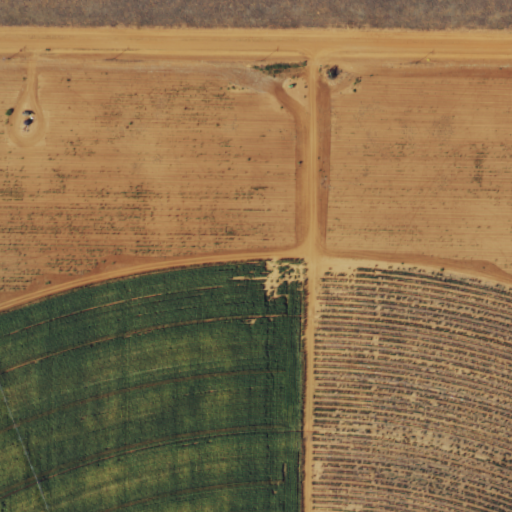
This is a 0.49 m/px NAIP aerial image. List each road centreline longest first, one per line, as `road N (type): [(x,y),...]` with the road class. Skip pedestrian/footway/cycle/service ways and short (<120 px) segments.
road 1 (residential): [(511,47),(0,42)]
road 2 (residential): [(202,511),(202,44)]
